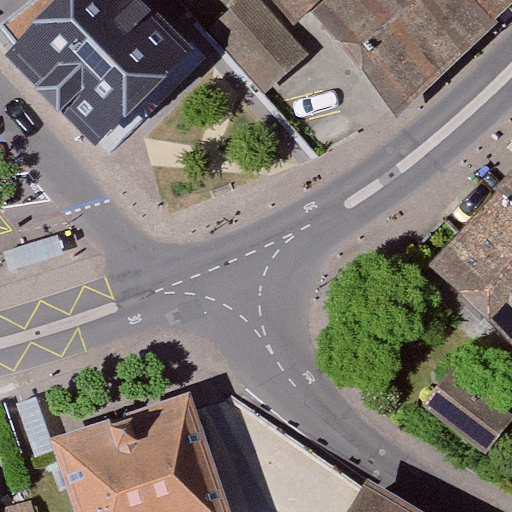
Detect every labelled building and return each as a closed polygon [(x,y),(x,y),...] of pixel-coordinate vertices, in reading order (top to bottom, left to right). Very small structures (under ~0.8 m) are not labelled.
[(61,0),(12,48),(110,153),(206,58),(146,0),(61,0)] [(307,17),(398,117),(470,55),(415,0),(186,0),(192,5),(197,0),(273,0),(298,25),(307,17)] [(239,0),(207,28),(264,94),(308,56),(260,0),(239,0)] [(511,0),(415,0),(470,55),(511,12),(511,0)] [(511,219),(501,208),(434,276),(511,353),(511,219)] [(423,404),(487,453),(511,420),(511,416),(451,369),(423,404)] [(225,511),(190,411),(62,455),(82,511),(225,511)] [(406,511),(364,487),(348,511),(406,511)]
